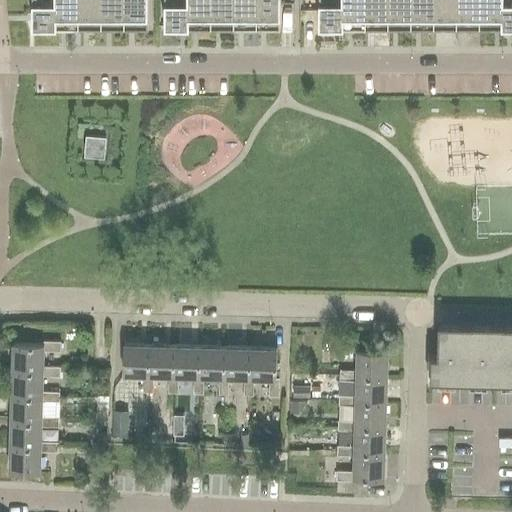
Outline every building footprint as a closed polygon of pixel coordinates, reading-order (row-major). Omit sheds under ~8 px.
[(57,26),(56,0),(33,0),(33,26),(57,26)] [(80,26),(79,0),(56,0),(57,26),(80,26)] [(103,26),(102,0),(79,0),(80,26),(103,26)] [(126,26),(126,0),(102,0),(103,26),(126,26)] [(149,26),(149,0),(126,0),(126,26),(149,26)] [(190,26),(189,0),(165,0),(166,26),(190,26)] [(214,26),(213,0),(189,0),(190,26),(214,26)] [(237,26),(237,0),(213,0),(214,26),(237,26)] [(261,26),(261,0),(237,0),(237,26),(261,26)] [(282,26),(281,0),(261,0),(261,26),(282,26)] [(343,26),(343,0),(320,0),(320,26),(343,26)] [(366,26),(366,0),(343,0),(343,26),(366,26)] [(389,26),(389,0),(366,0),(366,26),(389,26)] [(412,26),(412,0),(389,0),(389,26),(412,26)] [(435,26),(435,0),(412,0),(412,26),(435,26)] [(458,26),(458,0),(435,0),(435,26),(458,26)] [(481,26),(481,0),(458,0),(458,26),(481,26)] [(504,26),(504,0),(481,0),(481,26),(504,26)] [(106,137),(88,135),(86,154),(105,156),(106,137)] [(511,324),(440,322),(439,372),(511,374),(511,324)] [(61,351),(62,341),(44,341),(44,344),(14,343),(13,368),(44,369),(44,366),(45,350),(61,351)] [(150,375),(151,344),(125,343),(124,374),(144,375),(144,391),(153,391),(154,375),(150,375)] [(175,376),(176,345),(151,344),(150,375),(154,375),(170,375),(169,392),(179,392),(179,376),(175,376)] [(200,376),(201,345),(176,345),(175,376),(179,376),(195,376),(195,393),(204,393),(204,377),(200,376)] [(226,377),(227,346),(201,345),(200,376),(204,377),(220,377),(220,393),(229,394),(230,377),(226,377)] [(251,378),(252,347),(227,346),(226,377),(230,377),(245,378),(245,394),(254,394),(255,378),(251,378)] [(278,348),(252,347),(251,378),(255,378),(271,379),(270,395),(279,395),(280,378),(277,378),(278,348)] [(388,377),(389,351),(358,350),(357,370),(340,370),(340,379),(357,379),(357,376),(388,377)] [(61,366),(44,366),(44,369),(13,368),(13,394),(44,395),(44,391),(44,375),(61,376),(61,366)] [(357,379),(340,379),(339,404),(356,405),(356,401),(387,402),(388,377),(357,376),(357,379)] [(310,397),(310,385),(294,385),(293,396),(310,397)] [(322,387),(313,387),(313,396),(321,397),(322,387)] [(60,392),(44,391),(44,395),(13,394),(12,419),(43,420),(43,416),(43,401),(60,401),(60,392)] [(291,401),(291,413),(307,413),(308,401),(291,401)] [(386,427),(387,402),(356,401),(356,405),(355,421),(339,420),(339,429),(355,430),(355,426),(386,427)] [(87,407),(79,407),(78,415),(87,415),(87,407)] [(127,410),(115,410),(114,435),(126,435),(127,410)] [(59,417),(43,416),(43,420),(12,419),(11,445),(42,446),(42,442),(43,426),(59,426),(59,417)] [(147,430),(142,419),(131,425),(137,436),(147,430)] [(310,426),(298,426),(298,436),(310,436),(310,426)] [(386,453),(386,427),(355,426),(355,430),(355,446),(338,445),(338,455),(354,455),(354,452),(386,453)] [(235,435),(225,435),(224,443),(235,443),(235,435)] [(59,442),(42,442),(42,446),(11,445),(10,470),(41,471),(42,451),(58,451),(59,442)] [(104,449),(89,449),(89,473),(104,473),(104,449)] [(385,478),(386,453),(354,452),(354,455),(354,471),(337,471),(337,480),(355,480),(355,477),(385,478)]
